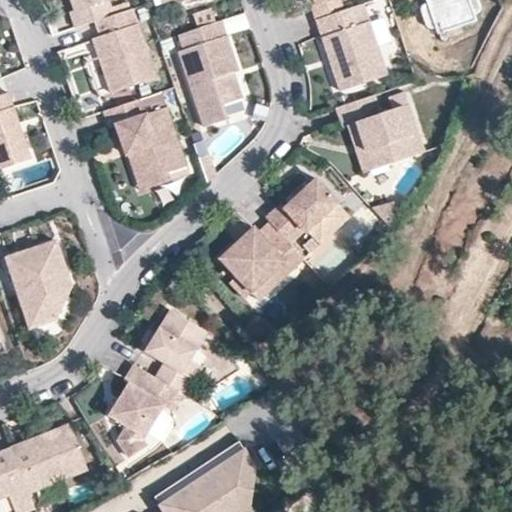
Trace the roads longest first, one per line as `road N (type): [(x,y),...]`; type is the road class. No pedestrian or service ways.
road 1 (residential): [(264,0),(289,85),(291,111),(279,140),(117,298)]
road 2 (track): [(511,227),(364,511)]
road 3 (residential): [(15,0),(79,189)]
road 4 (residential): [(117,298),(88,349),(56,383),(0,405)]
